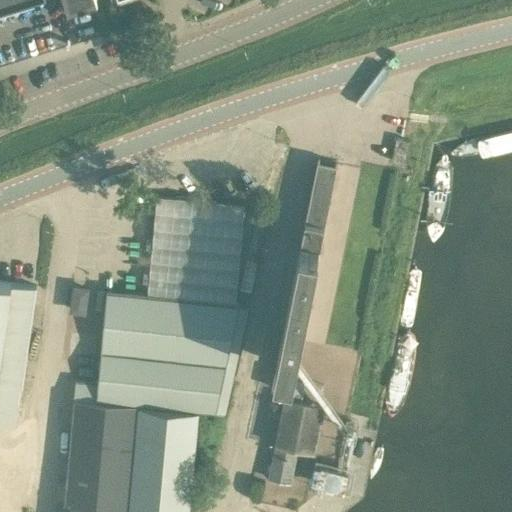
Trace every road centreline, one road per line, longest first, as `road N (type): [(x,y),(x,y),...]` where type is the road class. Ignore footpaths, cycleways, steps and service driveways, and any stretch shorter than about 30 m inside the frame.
road 1 (unclassified): [(221,511),(313,82)]
road 2 (tertiary): [(0,122),(322,0)]
road 3 (unclassified): [(75,169),(38,511)]
road 4 (tertiary): [(75,169),(313,82)]
road 5 (tertiary): [(313,82),(511,29)]
